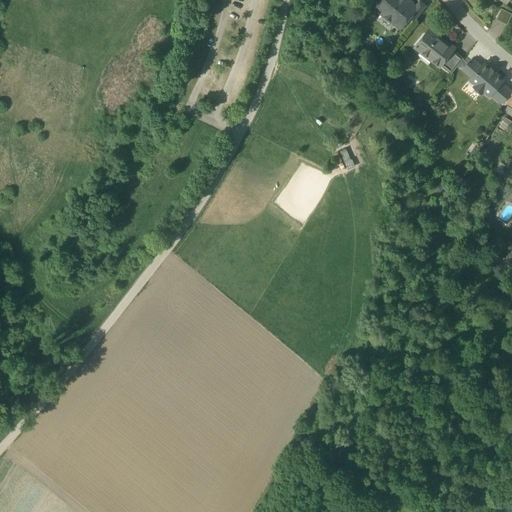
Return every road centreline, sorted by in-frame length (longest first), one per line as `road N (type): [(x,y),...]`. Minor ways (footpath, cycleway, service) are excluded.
road 1 (track): [(0,449),(177,236),(245,126)]
road 2 (residential): [(245,126),(287,0)]
